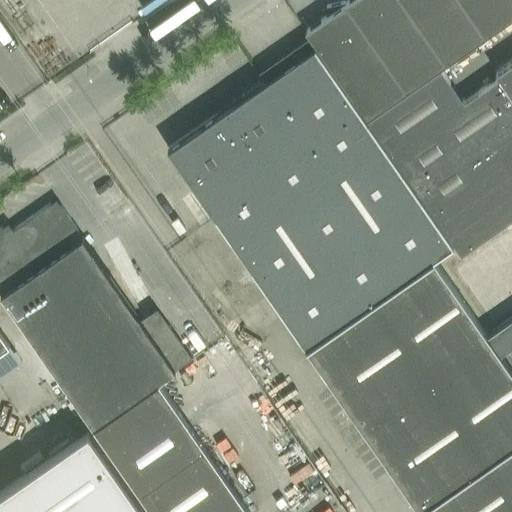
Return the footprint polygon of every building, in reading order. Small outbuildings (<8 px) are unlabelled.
[(346,0),(341,1),(403,93),(442,66),(443,65),(398,0),(348,0),(347,1),(346,0)] [(398,0),(443,65),(483,37),(457,0),(398,0)] [(511,0),(457,0),(483,37),(511,16),(511,0)] [(306,29),(316,43),(368,118),(403,93),(341,1),(327,5),(328,6),(329,6),(332,11),(306,29)] [(169,146),(307,345),(435,257),(454,243),(368,118),(316,43),(169,146)] [(442,66),(403,93),(368,118),(454,243),(455,242),(462,252),(511,216),(511,59),(496,71),(499,75),(465,99),(442,66)] [(0,289),(94,425),(160,379),(176,368),(192,356),(158,307),(141,318),(99,257),(84,235),(73,220),(62,204),(60,205),(53,204),(51,202),(12,229),(5,228),(3,226),(0,227),(0,289)] [(435,257),(307,345),(422,511),(511,511),(511,367),(501,351),(488,333),(435,257)] [(511,316),(488,333),(501,351),(511,343),(511,316)] [(0,349),(10,342),(0,327),(0,349)] [(160,379),(94,425),(154,511),(249,511),(250,511),(252,511),(240,494),(160,379)] [(0,490),(0,511),(147,511),(90,428),(0,490)]
